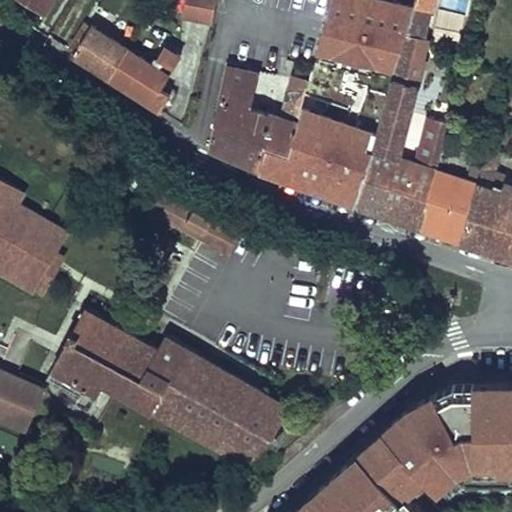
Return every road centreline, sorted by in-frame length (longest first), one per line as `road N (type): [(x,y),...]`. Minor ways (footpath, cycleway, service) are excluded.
road 1 (residential): [(511,287),(246,188),(0,27)]
road 2 (residential): [(241,511),(266,499),(422,359),(511,324)]
road 3 (unknown): [(229,16),(200,164)]
